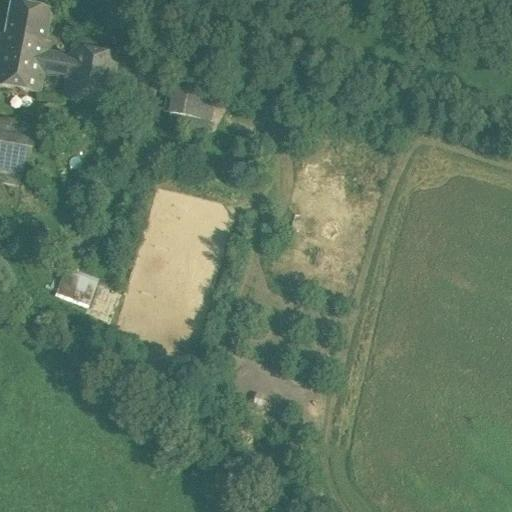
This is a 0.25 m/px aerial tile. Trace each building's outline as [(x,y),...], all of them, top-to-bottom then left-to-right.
[(51,11),(11,4),(5,37),(0,36),(0,87),(41,95),(44,77),(67,82),(72,56),(49,52),(50,45),(45,44),(51,11)] [(109,108),(118,57),(73,49),(72,56),(67,82),(63,99),(109,108)] [(209,125),(218,77),(178,70),(170,118),(209,125)] [(0,174),(26,179),(34,140),(0,133),(0,174)] [(332,166),(310,243),(349,254),(371,177),(332,166)]
